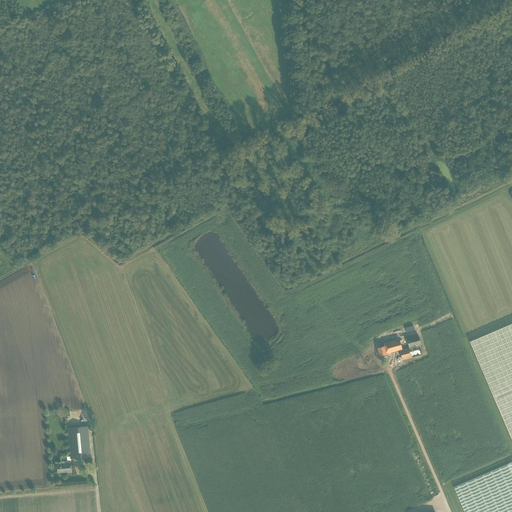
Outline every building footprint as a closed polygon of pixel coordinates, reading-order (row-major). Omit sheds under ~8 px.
[(417,334),(377,345),(381,356),(397,351),(402,360),(423,354),(417,334)] [(307,345),(309,352),(319,349),(317,343),(307,345)] [(92,458),(90,427),(70,428),(72,459),(92,458)] [(511,511),(511,460),(455,486),(465,511),(511,511)] [(58,473),(74,473),(74,461),(58,461),(58,473)]
